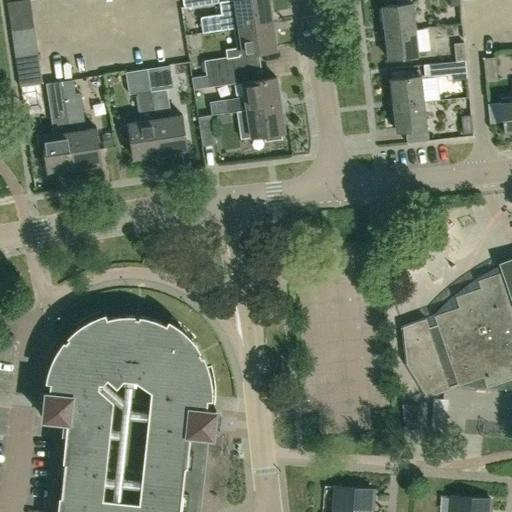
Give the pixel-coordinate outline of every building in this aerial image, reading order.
[(9,15),(33,12),(30,0),(13,0),(7,1),(9,15)] [(234,26),(272,20),(268,0),(183,0),(185,7),(220,2),(221,14),(201,17),(203,32),(234,27),(234,26)] [(384,31),(415,27),(412,2),(381,5),(384,31)] [(11,29),(35,26),(33,12),(9,15),(11,29)] [(234,27),(236,40),(237,47),(226,49),(227,56),(235,55),(235,56),(239,56),(239,53),(243,52),(276,47),(272,20),(234,26),(234,27)] [(13,43),(37,39),(35,26),(11,29),(13,43)] [(388,57),(418,53),(415,27),(384,31),(388,57)] [(15,56),(39,53),(37,39),(13,43),(15,56)] [(454,44),(456,59),(466,58),(464,42),(454,43),(454,44)] [(17,70),(41,67),(39,53),(15,56),(17,70)] [(206,72),(237,67),(235,55),(204,60),(206,72)] [(486,82),(498,80),(495,56),(483,58),(486,82)] [(447,75),(446,62),(423,64),(425,77),(447,75)] [(152,89),(173,86),(170,64),(148,67),(152,89)] [(19,85),(43,81),(41,67),(17,70),(19,85)] [(156,117),(152,89),(148,67),(126,70),(129,92),(137,91),(141,119),(129,121),(129,123),(124,124),(121,127),(122,137),(127,139),(132,139),(134,157),(161,153),(155,117),(156,117)] [(208,85),(239,80),(237,67),(206,72),(206,74),(208,85)] [(193,87),(208,85),(206,74),(192,76),(193,87)] [(393,104),(423,101),(420,74),(390,77),(393,104)] [(243,81),(245,96),(227,98),(229,111),(281,104),(277,76),(243,81)] [(65,95),(75,93),(73,77),(62,79),(65,95)] [(433,100),(446,99),(443,77),(430,79),(433,100)] [(48,169),(75,165),(70,130),(65,95),(62,79),(51,81),(56,112),(52,113),(55,132),(43,134),(48,169)] [(504,132),(511,131),(511,96),(501,97),(504,132)] [(396,130),(426,126),(423,101),(393,104),(396,130)] [(241,137),(251,135),(265,133),(265,139),(281,137),(280,131),(284,131),(281,104),(229,111),(229,112),(237,111),(241,137)] [(161,153),(188,149),(182,113),(156,117),(155,117),(161,153)] [(202,146),(216,144),(211,114),(198,116),(202,146)] [(463,133),(473,132),(471,114),(461,115),(463,133)] [(75,165),(102,161),(96,126),(70,130),(75,165)] [(511,258),(500,264),(502,270),(477,279),(480,286),(455,295),(459,306),(434,314),(437,323),(428,326),(425,317),(402,325),(406,363),(426,395),(449,387),(448,385),(457,382),(457,384),(483,375),(486,386),(511,377),(511,379),(511,258)] [(171,339),(165,328),(167,325),(164,323),(157,320),(151,318),(147,317),(140,315),(137,315),(130,314),(123,315),(119,315),(112,316),(109,317),(105,318),(107,322),(99,331),(79,326),(76,328),(74,331),(71,333),(67,337),(64,341),(62,344),(60,347),(58,350),(58,351),(60,357),(58,360),(57,363),(56,367),(55,370),(54,374),(53,378),(52,381),(52,385),(51,391),(46,390),(44,416),(69,419),(59,511),(180,511),(189,432),(213,435),(215,409),(204,408),(206,395),(201,395),(195,384),(207,367),(205,364),(204,360),(203,357),(201,354),(199,351),(198,347),(196,344),(193,342),(191,339),(171,339)] [(417,429),(418,404),(401,403),(405,428),(417,429)] [(370,511),(372,490),(334,487),(332,511),(370,511)] [(488,511),(489,500),(452,496),(450,511),(488,511)]
